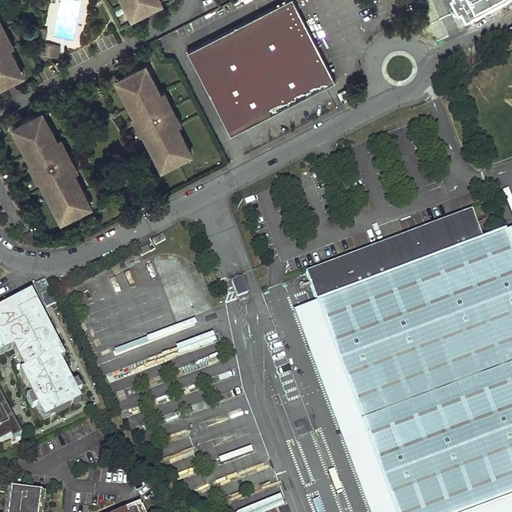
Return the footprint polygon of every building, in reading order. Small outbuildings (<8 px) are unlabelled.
[(123,0),(125,4),(127,3),(132,11),(138,8),(141,13),(153,7),(151,1),(153,0),(123,0)] [(331,70),(294,0),(286,0),(188,51),(231,135),(336,81),(331,70)] [(314,0),(294,0),(331,70),(347,62),(314,0)] [(452,0),(458,9),(460,7),(465,15),(493,0),(452,0)] [(130,12),(132,17),(141,13),(138,8),(132,11),(130,12)] [(0,79),(3,84),(16,78),(13,72),(19,69),(15,61),(17,60),(11,48),(7,41),(10,39),(9,39),(0,20),(0,79)] [(453,23),(456,31),(463,29),(461,21),(453,23)] [(45,42),(46,38),(40,37),(37,52),(58,56),(60,46),(45,42)] [(15,45),(12,38),(9,39),(10,39),(7,41),(11,48),(15,45)] [(149,70),(146,64),(139,67),(142,73),(148,70),(149,70)] [(164,98),(160,91),(154,78),(152,79),(148,70),(142,73),(139,67),(124,75),(127,81),(121,84),(125,93),(124,93),(136,117),(136,118),(138,117),(141,121),(142,124),(144,128),(142,129),(142,130),(155,154),(156,153),(161,161),(167,158),(170,164),(185,157),(182,150),(187,147),(183,139),(185,138),(178,125),(174,119),(177,117),(167,97),(166,97),(164,98)] [(24,73),(21,68),(19,69),(13,72),(16,78),(24,73)] [(124,75),(116,79),(120,85),(121,84),(127,81),(124,75)] [(167,97),(169,96),(165,89),(160,91),(164,98),(166,97),(167,97)] [(45,117),(46,116),(43,110),(36,114),(39,120),(45,117)] [(63,143),(61,144),(57,138),(50,125),(49,126),(45,117),(39,120),(36,114),(21,122),(24,128),(18,131),(22,139),(21,140),(33,164),(35,163),(37,168),(39,171),(41,174),(39,176),(55,206),(56,205),(61,214),(65,212),(68,217),(85,208),(83,203),(87,200),(83,192),(84,191),(75,172),(71,165),(74,164),(73,163),(63,144),(63,143)] [(178,125),(183,123),(179,116),(177,117),(174,119),(178,125)] [(13,126),(16,132),(18,131),(24,128),(21,122),(13,126)] [(66,143),(62,135),(57,138),(61,144),(63,143),(63,144),(66,143)] [(192,153),(189,147),(187,147),(182,150),(185,157),(192,153)] [(161,161),(159,162),(162,168),(170,164),(167,158),(161,161)] [(74,164),(71,165),(75,172),(79,170),(75,162),(73,163),(74,164)] [(92,205),(89,199),(87,200),(83,203),(85,208),(92,205)] [(61,214),(59,215),(62,220),(68,217),(65,212),(61,214)] [(481,241),(470,212),(304,275),(315,303),(394,511),(511,511),(511,259),(502,233),(481,241)] [(511,229),(502,233),(511,259),(511,229)] [(150,253),(147,247),(138,251),(141,257),(150,253)] [(231,282),(236,297),(247,293),(242,278),(235,279),(231,282)] [(82,287),(98,379),(135,373),(133,363),(144,362),(144,361),(215,349),(213,337),(164,345),(159,320),(150,321),(148,311),(157,310),(155,299),(150,300),(150,298),(133,301),(131,289),(94,296),(92,285),(82,287)] [(29,294),(0,308),(0,351),(1,354),(11,349),(18,363),(23,361),(26,369),(22,371),(26,378),(22,380),(38,413),(42,411),(46,419),(79,403),(57,361),(54,354),(58,352),(29,294)] [(394,511),(315,303),(292,312),(368,511),(394,511)] [(0,399),(0,442),(17,433),(0,399)] [(42,411),(38,413),(42,421),(46,419),(42,411)] [(43,511),(45,495),(5,491),(2,511),(43,511)] [(280,496),(232,511),(283,511),(285,511),(280,496)]
